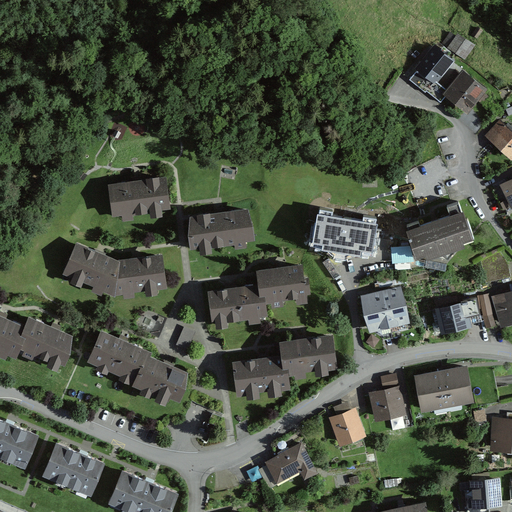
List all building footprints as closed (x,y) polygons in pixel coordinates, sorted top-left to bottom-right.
[(477,38),(483,30),(480,28),(476,28),(472,35),(477,38)] [(442,43),(447,47),(447,48),(464,60),(475,45),(457,33),(456,35),(450,31),(442,43)] [(438,83),(455,61),(434,45),(415,69),(417,71),(409,81),(425,93),(426,91),(429,94),(438,83)] [(462,69),(446,89),(438,83),(429,94),(440,102),(445,96),(468,114),(478,101),(484,106),(491,97),(485,93),(488,89),(462,69)] [(511,125),(511,126),(507,122),(505,125),(500,119),(484,136),(511,161),(511,160),(511,125)] [(112,217),(122,216),(123,222),(133,220),(133,216),(150,213),(150,218),(162,216),(161,210),(170,209),(166,176),(107,184),(112,217)] [(511,209),(511,179),(500,185),(500,186),(494,189),(506,212),(511,209)] [(447,264),(462,246),(464,245),(463,244),(468,239),(472,237),(462,209),(460,209),(457,201),(446,205),(449,213),(419,224),(418,220),(406,224),(407,228),(405,229),(415,258),(426,260),(447,264)] [(190,250),(199,249),(200,255),(212,253),(211,249),(234,245),(235,250),(246,248),(246,242),(255,240),(250,208),(189,217),(188,235),(190,250)] [(322,248),(333,250),(341,259),(354,253),(362,254),(362,249),(373,251),(377,221),(375,220),(376,216),(364,214),(363,218),(332,214),(332,210),(320,208),(319,212),(317,211),(313,241),(323,243),(322,248)] [(62,275),(72,279),(70,283),(81,288),(83,283),(93,287),(91,292),(101,296),(103,292),(114,296),(115,295),(117,260),(76,243),(62,275)] [(500,250),(480,259),(486,283),(511,277),(508,265),(500,250)] [(115,295),(123,294),(124,299),(135,298),(134,292),(145,291),(146,296),(157,295),(157,290),(167,289),(162,254),(117,260),(115,295)] [(339,274),(328,258),(323,262),(333,279),(339,274)] [(447,264),(426,260),(425,267),(445,271),(447,264)] [(311,294),(308,277),(304,278),(302,264),(255,271),(257,284),(259,298),(265,297),(266,304),(271,304),(272,309),(283,307),(282,301),(296,299),(296,305),(308,303),(306,295),(311,294)] [(479,275),(470,277),(472,284),(480,281),(479,275)] [(212,322),(215,322),(215,323),(216,330),(228,328),(227,323),(248,320),(249,325),(261,323),(260,317),(267,316),(266,304),(265,297),(259,298),(257,284),(207,292),(212,322)] [(401,286),(381,291),(390,328),(410,324),(401,286)] [(502,328),(511,324),(511,289),(491,296),(502,328)] [(381,291),(360,296),(369,333),(390,328),(381,291)] [(483,315),(492,312),(489,293),(479,295),(483,315)] [(477,295),(462,299),(462,302),(434,309),(437,320),(433,321),(437,334),(472,325),(470,317),(481,314),(477,295)] [(0,357),(5,360),(7,356),(16,360),(21,349),(26,338),(20,336),(24,326),(5,318),(7,314),(0,311),(0,357)] [(483,315),(482,316),(486,328),(496,325),(492,314),(492,312),(483,315)] [(21,349),(24,351),(22,356),(32,361),(34,357),(48,363),(46,367),(57,371),(60,364),(64,366),(70,354),(72,336),(59,330),(61,326),(52,322),(51,327),(28,317),(24,326),(20,336),(26,338),(21,349)] [(192,340),(195,331),(184,326),(176,345),(188,350),(192,340)] [(152,352),(131,343),(133,339),(123,335),(121,339),(101,330),(87,362),(97,367),(96,371),(107,375),(109,372),(120,376),(118,380),(130,385),(131,381),(134,382),(140,367),(145,369),(150,357),(152,352)] [(289,376),(294,376),(295,380),(306,378),(305,372),(315,371),(316,377),(329,375),(328,371),(338,369),(333,335),(279,342),(280,355),(283,370),(288,369),(289,376)] [(237,397),(246,396),(247,401),(260,399),(259,392),(267,391),(268,398),(282,396),(281,391),(291,389),(289,376),(288,369),(283,370),(280,355),(232,362),(237,397)] [(154,401),(165,406),(167,401),(169,402),(170,399),(180,403),(185,390),(187,373),(173,367),(174,365),(164,360),(163,363),(160,361),(150,357),(145,369),(140,367),(134,382),(132,386),(141,390),(139,394),(150,399),(152,394),(156,396),(154,401)] [(421,413),(474,403),(467,365),(414,375),(421,413)] [(383,389),(369,392),(375,422),(407,415),(400,385),(399,385),(396,373),(381,376),(383,389)] [(367,437),(356,407),(351,409),(348,401),(333,407),(336,415),(329,417),(340,447),(367,437)] [(484,409),(473,411),(475,422),(486,420),(484,409)] [(511,409),(506,409),(506,417),(492,417),(490,451),(511,452),(511,409)] [(0,458),(1,459),(0,461),(0,462),(10,466),(11,463),(25,469),(39,436),(14,425),(15,422),(7,419),(5,422),(0,419),(0,458)] [(285,451),(284,449),(277,453),(278,455),(264,462),(266,465),(258,469),(269,488),(300,472),(304,480),(318,473),(301,442),(285,451)] [(42,476),(56,482),(55,485),(65,489),(66,486),(67,487),(66,489),(76,493),(77,491),(91,497),(105,463),(87,456),(89,452),(80,449),(79,452),(56,443),(42,476)] [(375,453),(367,455),(369,463),(377,461),(375,453)] [(498,454),(487,454),(487,471),(498,471),(498,454)] [(108,503),(122,509),(121,511),(120,511),(171,511),(179,494),(153,483),(154,480),(146,476),(144,479),(122,470),(108,503)] [(499,477),(490,478),(489,472),(471,474),(472,480),(469,480),(469,482),(459,483),(460,491),(464,491),(466,511),(488,511),(488,508),(502,506),(499,477)] [(358,476),(349,478),(350,485),(359,483),(358,476)] [(300,484),(296,477),(290,481),(293,487),(300,484)] [(379,511),(427,511),(425,502),(380,511),(379,511)]
